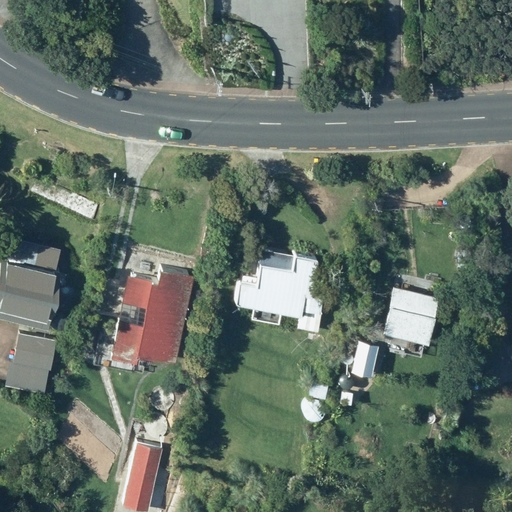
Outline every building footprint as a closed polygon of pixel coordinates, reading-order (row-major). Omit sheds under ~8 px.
[(30,189),(92,218),(98,205),(35,176),(30,189)] [(0,307),(41,319),(57,263),(49,260),(54,243),(37,238),(33,254),(21,251),(23,243),(19,237),(13,235),(8,238),(5,247),(0,245),(0,307)] [(313,247),(290,243),(287,259),(255,253),(251,273),(233,270),(229,292),(296,304),(294,320),(314,324),(318,304),(314,303),(317,285),(306,283),(313,247)] [(170,349),(190,266),(154,257),(151,270),(124,264),(120,281),(103,277),(96,305),(113,309),(106,342),(131,348),(132,341),(170,349)] [(431,288),(390,278),(379,320),(420,331),(431,288)] [(487,387),(488,319),(449,318),(447,396),(503,397),(504,387),(487,387)] [(55,334),(14,323),(7,353),(48,364),(55,334)] [(305,388),(322,392),(326,376),(308,372),(305,388)] [(455,420),(457,403),(445,401),(443,418),(455,420)] [(132,435),(118,496),(159,505),(167,470),(152,467),(158,440),(132,435)]
